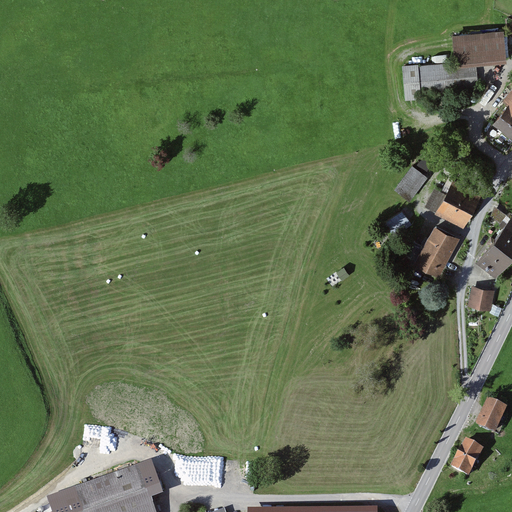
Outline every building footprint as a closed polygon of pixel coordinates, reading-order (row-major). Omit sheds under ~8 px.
[(504,32),(454,36),(456,66),(478,64),(506,62),(504,32)] [(456,62),(402,67),(405,101),(480,95),(478,64),(456,66),(456,62)] [(508,103),(493,123),(511,137),(511,87),(504,99),(508,103)] [(412,167),(394,191),(410,202),(428,178),(412,167)] [(481,199),(453,184),(436,216),(464,231),(481,199)] [(404,209),(386,220),(396,235),(413,224),(404,209)] [(511,217),(479,259),(498,274),(511,256),(511,217)] [(458,237),(436,225),(417,261),(439,273),(458,237)] [(494,289),(472,286),(469,307),(491,311),(494,289)] [(475,423),(495,432),(507,405),(488,396),(475,423)] [(451,465),(469,475),(484,447),(466,437),(451,465)] [(47,496),(52,511),(156,511),(151,496),(163,492),(152,460),(47,496)]
